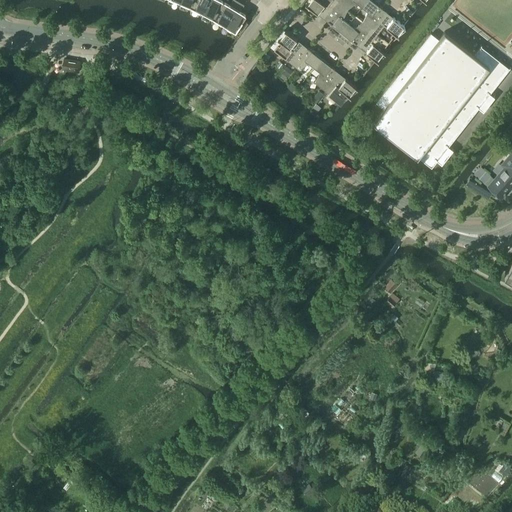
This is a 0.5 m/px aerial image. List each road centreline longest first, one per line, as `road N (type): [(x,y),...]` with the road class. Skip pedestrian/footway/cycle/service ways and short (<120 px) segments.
road 1 (tertiary): [(511,224),(471,236),(444,229),(209,88)]
road 2 (tertiary): [(209,88),(120,46),(0,26)]
